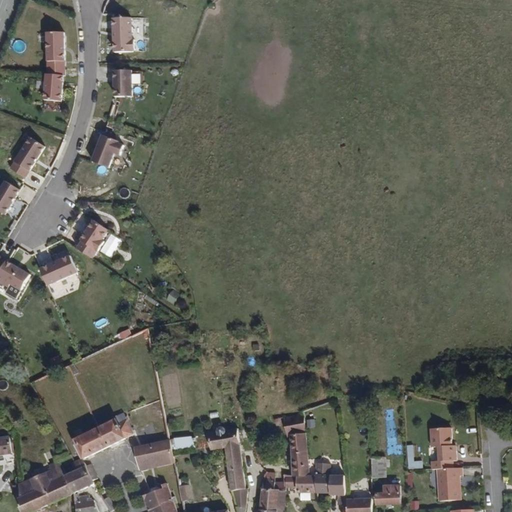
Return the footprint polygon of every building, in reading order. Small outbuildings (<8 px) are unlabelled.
[(132,39),(131,17),(111,18),(112,53),(132,53),(132,50),(134,50),(134,39),(132,39)] [(65,61),(65,36),(45,36),(45,61),(65,61)] [(65,75),(65,61),(45,61),(45,73),(63,74),(65,75)] [(130,96),(130,70),(112,70),(112,96),(130,96)] [(63,85),(63,74),(45,73),(44,73),(43,100),(62,100),(63,85)] [(106,168),(113,154),(118,156),(122,146),(116,144),(117,142),(101,135),(90,161),(106,168)] [(30,170),(44,147),(29,138),(10,170),(25,179),(30,170)] [(14,197),(19,189),(4,181),(0,187),(0,211),(5,214),(14,197)] [(95,251),(109,230),(92,219),(81,235),(78,239),(79,240),(75,247),(89,257),(94,250),(95,251)] [(76,271),(69,255),(40,269),(47,285),(76,271)] [(0,257),(0,281),(8,286),(10,283),(20,289),(29,274),(7,262),(0,257)] [(15,298),(20,289),(10,283),(8,286),(5,292),(15,298)] [(84,457),(134,433),(124,413),(113,418),(114,420),(76,438),(73,440),(81,456),(83,455),(84,457)] [(307,433),(301,413),(281,419),(285,434),(289,434),(307,433)] [(315,427),(315,419),(307,420),(307,428),(315,427)] [(449,444),(448,427),(429,428),(429,446),(437,446),(438,460),(431,460),(431,468),(438,468),(451,467),(450,461),(455,461),(455,449),(449,450),(449,444)] [(239,443),(238,428),(224,431),(223,429),(220,428),(217,428),(216,431),(207,432),(210,450),(224,449),(229,486),(231,491),(237,490),(246,488),(239,443)] [(307,433),(289,434),(291,475),(296,475),(309,475),(307,433)] [(0,453),(11,452),(9,435),(0,436),(0,453)] [(193,447),(191,436),(174,438),(176,449),(193,447)] [(157,466),(175,463),(170,440),(156,442),(146,444),(135,446),(138,465),(156,461),(157,466)] [(423,461),(414,461),(413,445),(407,446),(408,469),(423,468),(423,461)] [(387,478),(387,458),(371,458),(371,478),(387,478)] [(54,479),(64,474),(59,465),(57,460),(47,465),(49,470),(54,479)] [(83,462),(77,460),(74,461),(78,468),(71,471),(64,474),(74,493),(93,484),(91,479),(85,466),(83,462)] [(157,466),(156,461),(138,465),(139,470),(157,466)] [(97,476),(92,463),(85,466),(91,479),(97,476)] [(331,475),(331,463),(315,463),(315,475),(329,475),(331,475)] [(462,500),(461,474),(458,474),(458,467),(451,467),(438,468),(439,501),(462,500)] [(19,496),(41,485),(54,479),(49,470),(20,483),(18,484),(19,496)] [(263,476),(263,479),(274,481),(274,473),(267,472),(263,476)] [(32,511),(53,503),(59,500),(65,497),(69,495),(71,494),(74,493),(64,474),(54,479),(41,485),(19,496),(17,497),(21,511),(32,511)] [(296,480),(296,475),(291,475),(283,474),(283,481),(283,482),(283,488),(284,488),(296,488),(296,480)] [(329,493),(329,475),(315,475),(309,475),(296,475),(296,480),(296,488),(296,493),(329,493)] [(345,495),(345,475),(331,475),(329,475),(329,493),(329,495),(344,495),(345,495)] [(277,511),(278,488),(275,488),(275,482),(275,481),(274,481),(263,479),(262,479),(259,509),(277,511)] [(177,511),(166,483),(161,485),(162,488),(160,489),(156,487),(151,489),(150,493),(142,495),(148,511),(177,511)] [(194,499),(191,484),(180,486),(183,501),(194,499)] [(400,504),(401,485),(383,485),(383,489),(379,489),(379,493),(375,493),(375,504),(400,504)] [(246,508),(246,488),(237,490),(231,491),(235,507),(246,508)] [(282,511),(284,488),(283,488),(278,488),(277,511),(276,511),(282,511)] [(98,511),(95,501),(92,500),(91,497),(90,497),(89,494),(77,496),(77,495),(74,496),(76,511),(98,511)] [(112,505),(108,498),(104,500),(111,511),(115,510),(112,505)] [(371,511),(371,498),(350,498),(345,498),(345,504),(345,508),(344,511),(371,511)]
